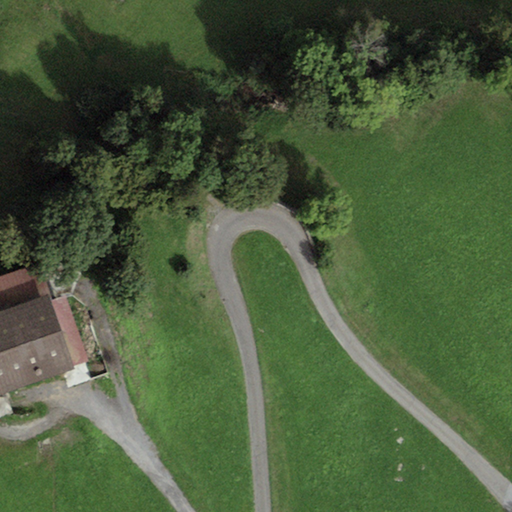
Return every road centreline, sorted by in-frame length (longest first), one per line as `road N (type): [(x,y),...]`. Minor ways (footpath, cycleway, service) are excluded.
road 1 (residential): [(262,511),(252,364),(221,247),(229,226),(257,219),(285,225),(345,339),(511,500)]
road 2 (track): [(182,511),(110,402)]
